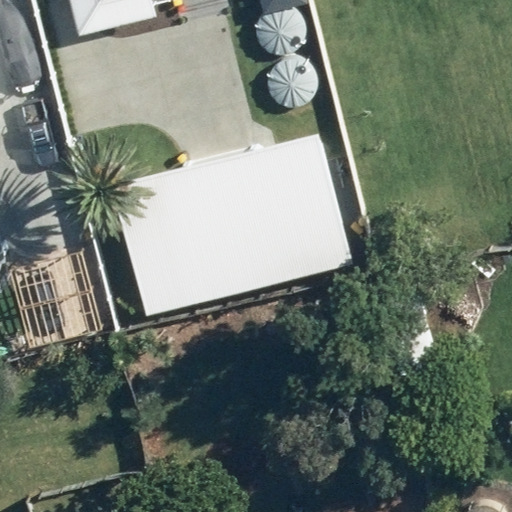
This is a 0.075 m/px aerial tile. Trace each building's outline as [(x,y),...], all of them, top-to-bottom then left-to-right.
[(94,0),(97,9),(132,0),(94,0)] [(326,96),(311,18),(265,26),(281,105),(326,96)] [(120,168),(154,307),(358,257),(324,118),(120,168)] [(0,243),(11,241),(0,192),(0,243)] [(444,342),(433,300),(406,307),(416,349),(444,342)]
